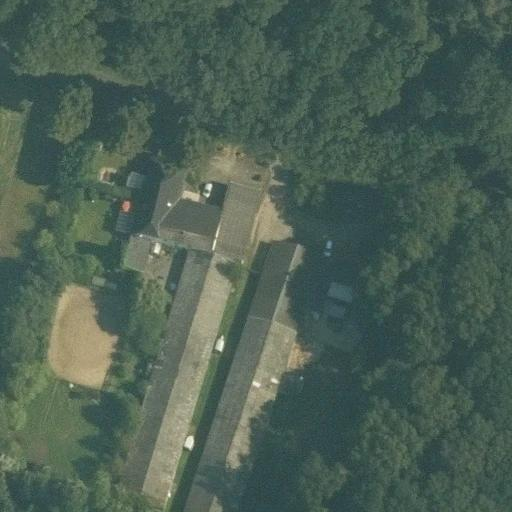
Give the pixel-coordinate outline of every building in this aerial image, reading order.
[(187,147),(182,162),(190,164),(211,170),(215,155),(187,147)] [(182,162),(152,154),(149,168),(141,200),(137,217),(131,241),(150,246),(168,250),(180,204),(190,164),(182,162)] [(141,200),(149,168),(133,164),(126,196),(141,200)] [(222,216),(214,213),(203,258),(237,267),(242,268),(260,195),(230,187),(222,216)] [(214,213),(180,204),(168,250),(190,255),(203,258),(214,213)] [(131,241),(137,217),(120,214),(115,237),(131,241)] [(404,231),(387,226),(374,267),(392,273),(404,231)] [(150,246),(131,241),(124,273),(142,277),(150,246)] [(338,267),(275,246),(263,282),(309,297),(314,299),(326,303),(338,267)] [(203,258),(190,255),(116,499),(157,511),(163,511),(237,267),(203,258)] [(367,269),(344,261),(330,306),(353,313),(367,269)] [(309,297),(263,282),(186,511),(237,511),(276,397),(284,373),(309,297)] [(326,303),(314,299),(309,315),(321,319),(326,303)] [(298,378),(284,373),(276,397),(290,402),(298,378)]
